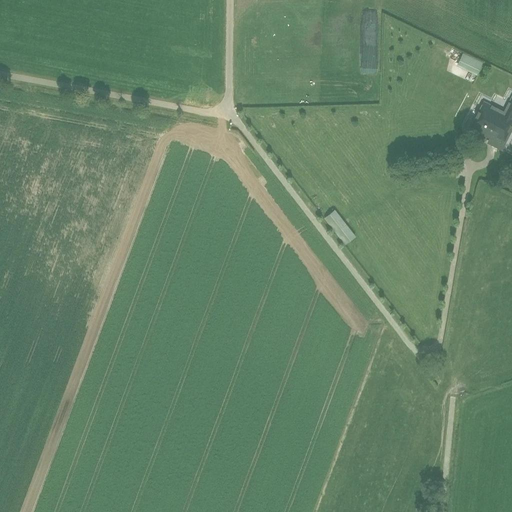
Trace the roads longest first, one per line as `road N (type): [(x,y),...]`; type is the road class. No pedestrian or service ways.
road 1 (unclassified): [(469,173),(439,344),(415,349),(238,122),(225,116)]
road 2 (unclassified): [(225,116),(0,74)]
